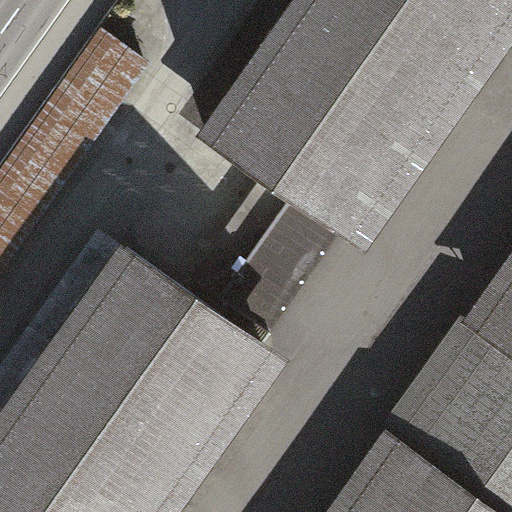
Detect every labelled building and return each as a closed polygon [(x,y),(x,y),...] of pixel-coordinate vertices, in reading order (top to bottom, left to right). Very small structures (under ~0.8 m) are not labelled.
[(511,0),(294,0),(201,128),(265,174),(345,232),(367,247),(511,46),(511,0)] [(102,33),(0,176),(0,296),(159,73),(102,33)] [(268,338),(345,232),(265,174),(188,280),(268,338)] [(126,236),(0,409),(0,511),(180,511),(294,356),(268,338),(188,280),(126,236)] [(511,511),(511,272),(396,434),(506,511),(511,511)] [(506,511),(396,434),(340,511),(506,511)]
